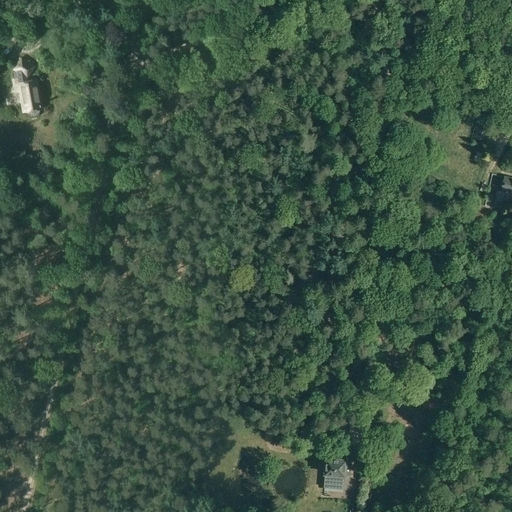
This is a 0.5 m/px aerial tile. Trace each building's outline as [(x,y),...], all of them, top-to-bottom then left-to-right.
[(25,110),(27,114),(30,116),(31,116),(33,116),(35,116),(36,116),(36,115),(37,114),(38,113),(38,112),(39,111),(40,108),(41,108),(36,79),(29,80),(28,76),(35,65),(21,57),(13,69),(13,70),(12,71),(13,78),(17,77),(17,82),(20,82),(25,110)] [(480,121),(478,127),(486,129),(488,124),(480,121)] [(478,148),(479,151),(477,151),(474,160),(479,161),(482,152),(484,151),(485,150),(485,148),(484,146),(485,143),(481,142),(481,145),(478,145),(478,148)] [(511,176),(505,175),(501,189),(511,191),(511,176)] [(431,373),(452,375),(453,365),(432,363),(431,373)] [(424,397),(423,407),(448,409),(448,399),(424,397)] [(361,470),(369,470),(371,449),(362,448),(361,470)] [(325,484),(324,487),(344,489),(345,485),(345,474),(346,474),(347,459),(327,457),(326,473),(325,473),(325,484)]
